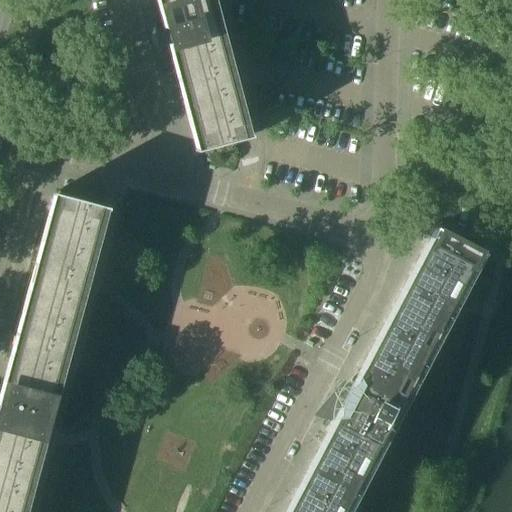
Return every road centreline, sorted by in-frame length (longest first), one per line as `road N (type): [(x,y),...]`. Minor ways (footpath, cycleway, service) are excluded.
road 1 (residential): [(246,511),(368,276),(379,235)]
road 2 (residential): [(125,168),(379,235)]
road 3 (residential): [(379,235),(386,0)]
road 4 (residential): [(125,168),(147,93),(122,0)]
road 5 (residential): [(0,278),(37,145)]
